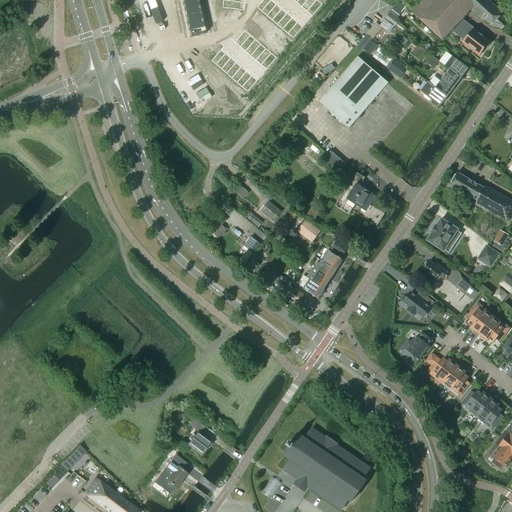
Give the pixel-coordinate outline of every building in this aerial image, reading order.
[(194,0),(178,0),(188,45),(204,42),(194,0)] [(243,0),(229,0),(230,15),(244,13),(243,0)] [(268,0),(258,12),(295,43),(305,31),(268,0)] [(313,0),(289,0),(314,21),(324,9),(313,0)] [(502,13),(487,0),(417,0),(409,10),(442,42),(457,25),(462,20),(467,14),(480,26),(501,30),(506,24),(499,17),(502,13)] [(379,26),(382,28),(385,24),(390,28),(394,30),(409,10),(398,3),(394,8),(396,9),(387,22),(384,20),(379,26)] [(489,42),(483,37),(474,29),(473,30),(462,20),(457,25),(465,31),(467,29),(471,33),(463,43),(479,56),(485,48),(486,49),(490,44),(488,44),(489,42)] [(399,23),(395,28),(402,33),(406,28),(399,23)] [(385,24),(382,28),(373,40),(378,44),(390,28),(385,24)] [(247,29),(237,41),(272,70),(282,58),(247,29)] [(369,39),(361,49),(368,55),(376,45),(369,39)] [(226,50),(216,62),(253,93),(263,81),(226,50)] [(350,129),(389,83),(358,56),(319,102),(350,129)] [(431,57),(426,63),(434,69),(439,62),(431,57)] [(468,70),(452,57),(444,66),(449,70),(461,79),(468,70)] [(395,59),(388,68),(396,74),(403,65),(395,59)] [(447,97),(461,79),(449,70),(435,88),(447,97)] [(447,97),(435,88),(427,82),(420,91),(440,106),(447,97)] [(298,127),(329,153),(338,142),(307,116),(298,127)] [(347,164),(332,151),(323,161),(338,174),(347,164)] [(511,201),(485,186),(484,189),(457,173),(450,185),(477,201),(476,203),(508,221),(511,213),(511,201)] [(366,212),(376,196),(362,187),(367,179),(358,174),(350,186),(362,194),(356,205),(366,212)] [(241,186),(235,192),(243,199),(248,193),(241,186)] [(261,211),(275,222),(283,213),(268,202),(261,211)] [(289,226),(298,214),(294,211),(285,223),(289,226)] [(250,213),(246,217),(258,227),(262,222),(250,213)] [(219,229),(213,224),(216,220),(213,217),(206,224),(215,232),(219,229)] [(427,241),(444,252),(458,230),(441,219),(427,241)] [(306,221),(297,232),(312,243),(320,232),(306,221)] [(280,230),(274,237),(280,242),(286,235),(280,230)] [(500,232),(494,243),(502,247),(508,236),(500,232)] [(347,248),(337,241),(331,249),(341,256),(347,248)] [(486,246),(478,259),(491,268),(499,255),(486,246)] [(342,260),(327,251),(321,260),(336,270),(342,260)] [(330,280),(336,270),(321,260),(319,264),(316,263),(313,268),(330,280)] [(448,273),(436,264),(435,266),(429,261),(422,270),(436,281),(438,278),(440,279),(441,278),(445,280),(449,275),(448,273)] [(324,289),(330,280),(313,268),(307,278),(324,289)] [(292,285),(278,275),(276,277),(272,274),(267,282),(271,285),(270,285),(284,296),(292,285)] [(324,289),(307,278),(306,278),(309,279),(302,289),(318,299),(324,289)] [(470,287),(471,286),(462,279),(455,287),(471,300),(477,293),(470,287)] [(306,296),(293,288),(287,296),(301,305),(306,296)] [(423,318),(430,309),(427,306),(431,301),(419,291),(415,296),(410,293),(403,302),(410,307),(408,310),(414,315),(416,312),(423,318)] [(476,313),(472,310),(467,317),(471,320),(468,323),(473,326),(471,328),(479,334),(492,318),(484,312),(483,314),(478,310),(476,313)] [(492,318),(479,334),(487,341),(489,339),(493,342),(495,339),(499,342),(504,335),(501,332),(503,330),(498,326),(500,324),(492,318)] [(429,347),(428,346),(432,340),(423,332),(418,338),(417,337),(407,350),(410,352),(407,355),(414,361),(417,358),(419,360),(429,347)] [(511,344),(508,342),(503,349),(507,352),(505,354),(509,358),(507,360),(511,363),(511,344)] [(444,385),(458,367),(449,360),(448,362),(443,359),(441,361),(432,354),(426,361),(435,369),(433,371),(438,375),(436,377),(437,377),(436,379),(444,385)] [(465,373),(458,367),(444,385),(450,390),(451,388),(452,389),(454,387),(458,390),(460,388),(464,391),(469,384),(466,381),(468,378),(463,374),(465,373)] [(491,399),(483,393),(482,395),(477,392),(475,394),(471,391),(466,398),(469,401),(467,404),(472,408),(470,410),(471,410),(470,412),(476,417),(491,399)] [(491,399),(476,417),(483,423),(485,421),(486,422),(487,420),(492,424),(494,421),(498,424),(503,417),(499,414),(502,411),(497,407),(499,406),(491,399)] [(201,455),(211,442),(211,443),(212,442),(200,433),(204,428),(193,419),(188,426),(193,430),(190,434),(194,437),(188,444),(187,444),(187,445),(201,456),(202,455),(201,455)] [(290,460),(284,470),(301,481),(299,485),(303,488),(305,484),(342,510),(349,499),(352,502),(366,481),(363,479),(370,469),(335,446),(336,444),(327,438),(326,439),(311,429),(304,439),(299,436),(297,439),(295,438),(292,443),(290,442),(287,445),(289,447),(286,452),(288,453),(285,456),(290,460)] [(511,431),(510,435),(505,431),(500,437),(511,446),(511,431)] [(511,446),(500,437),(495,444),(500,447),(492,457),(495,459),(492,463),(499,468),(502,465),(505,467),(511,457),(511,446)] [(85,452),(79,446),(60,465),(66,471),(85,452)] [(176,489),(187,474),(177,466),(176,467),(170,463),(166,468),(172,472),(166,481),(176,489)] [(62,467),(59,470),(65,476),(67,473),(62,467)] [(59,470),(56,473),(62,479),(65,476),(59,470)] [(56,473),(53,476),(59,481),(62,479),(56,473)] [(53,476),(50,479),(56,484),(59,481),(53,476)] [(282,483),(271,476),(260,492),(270,500),(282,483)] [(50,479),(48,482),(53,487),(56,484),(50,479)] [(95,479),(84,494),(101,507),(112,491),(95,479)] [(48,482),(45,484),(51,490),(53,487),(48,482)] [(112,491),(101,507),(108,511),(115,511),(124,500),(112,491)] [(124,500),(115,511),(138,511),(139,511),(124,500)]
